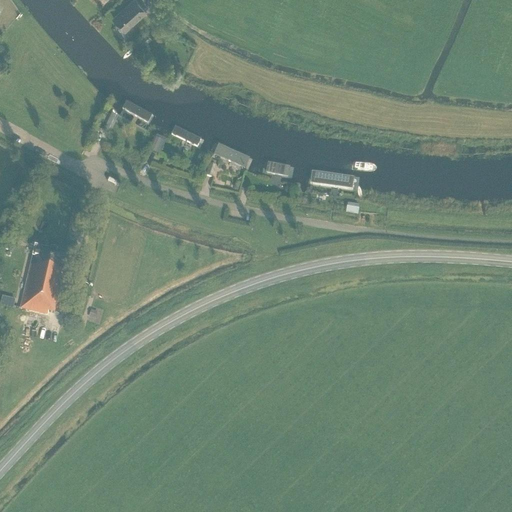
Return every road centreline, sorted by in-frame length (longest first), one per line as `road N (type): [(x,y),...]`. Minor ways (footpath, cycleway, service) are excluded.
road 1 (secondary): [(0,470),(101,367),(229,292),(348,260),(511,261)]
road 2 (unclassified): [(389,234),(236,207),(99,163),(88,174)]
